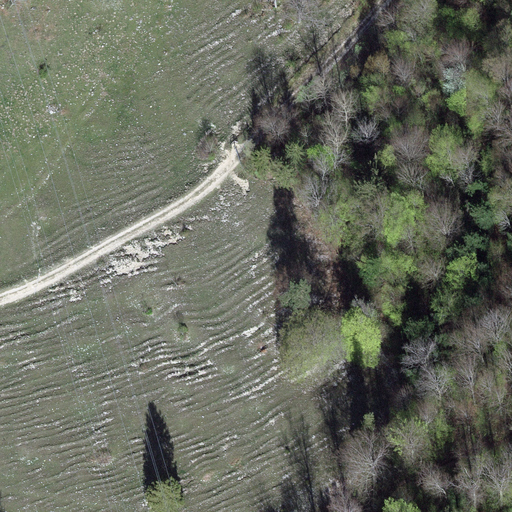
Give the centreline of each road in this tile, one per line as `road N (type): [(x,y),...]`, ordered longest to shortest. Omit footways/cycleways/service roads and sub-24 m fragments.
road 1 (track): [(384,0),(215,180),(173,214),(0,296)]
road 2 (track): [(0,214),(55,164),(150,0)]
road 3 (track): [(361,511),(511,450)]
